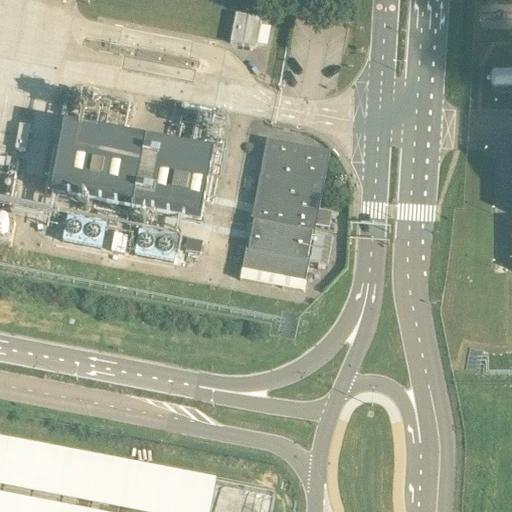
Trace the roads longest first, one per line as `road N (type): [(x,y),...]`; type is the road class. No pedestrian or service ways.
road 1 (unclassified): [(425,503),(425,374),(414,275),(430,0)]
road 2 (unclassified): [(0,387),(288,447),(314,472)]
road 3 (unclassified): [(385,0),(370,273)]
road 4 (unclassified): [(221,390),(0,347)]
road 5 (unclassified): [(370,273),(357,320),(320,368),(275,388),(221,390)]
road 6 (unclassified): [(425,503),(412,486),(411,424),(396,394),(371,382),(332,405)]
road 7 (unclassified): [(370,273),(367,325),(332,405)]
